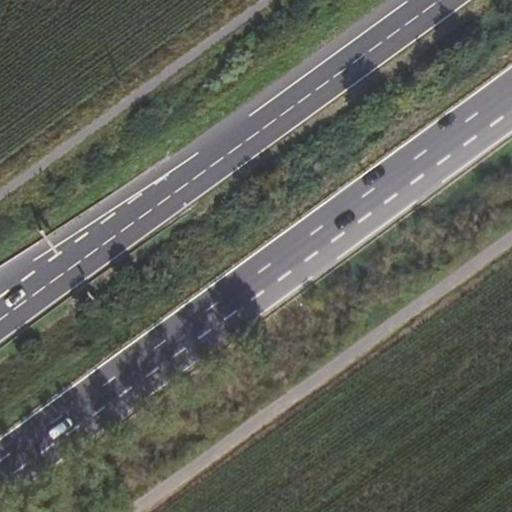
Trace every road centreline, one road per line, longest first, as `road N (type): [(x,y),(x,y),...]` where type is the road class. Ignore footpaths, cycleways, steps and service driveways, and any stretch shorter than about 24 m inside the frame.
road 1 (trunk): [(0,462),(511,91)]
road 2 (trunk): [(433,0),(0,319)]
